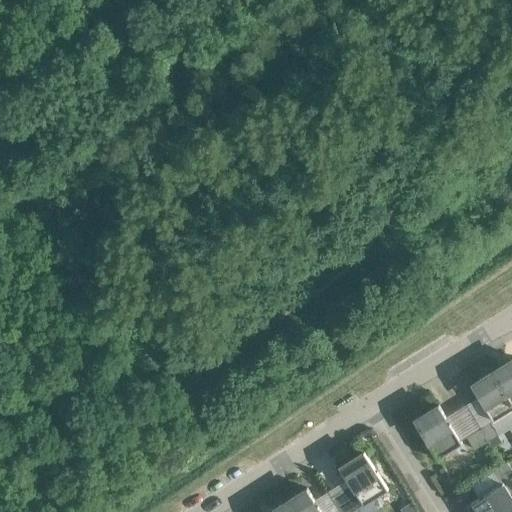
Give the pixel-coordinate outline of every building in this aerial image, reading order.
[(511,359),(493,371),(511,401),(511,359)] [(511,401),(493,371),(472,385),(479,396),(482,395),(485,400),(482,402),(494,421),(511,409),(511,401)] [(462,443),(450,423),(445,426),(441,420),(446,417),(438,405),(414,420),(438,458),(462,443)] [(490,422),(480,428),(488,441),(498,435),(490,422)] [(488,441),(480,428),(466,437),(474,450),(488,441)] [(356,482),(352,485),(332,498),(340,511),(360,511),(358,508),(389,489),(365,452),(341,467),(348,479),(352,476),(356,482)] [(493,470),(499,479),(511,471),(511,470),(506,461),(493,470)] [(466,505),(470,511),(502,511),(511,506),(511,497),(502,482),(483,494),(485,497),(480,500),(478,497),(466,505)] [(307,488),(286,502),(291,511),(322,511),(318,505),(315,507),(312,502),(315,500),(307,488)] [(291,511),(286,502),(269,511),(291,511)]
